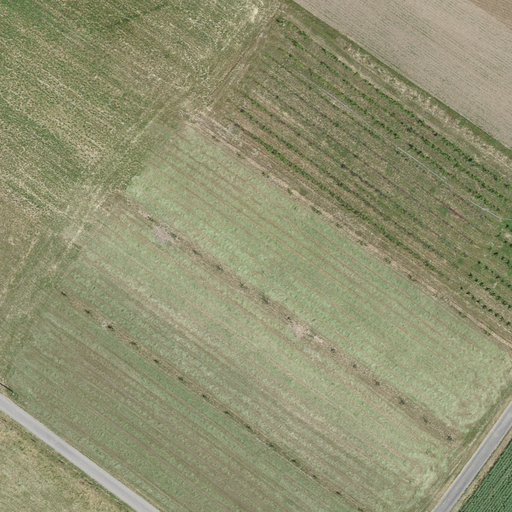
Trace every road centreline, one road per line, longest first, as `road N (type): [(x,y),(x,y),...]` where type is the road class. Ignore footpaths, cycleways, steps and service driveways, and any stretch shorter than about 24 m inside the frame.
road 1 (residential): [(0,391),(168,511)]
road 2 (unclassified): [(511,412),(441,511)]
